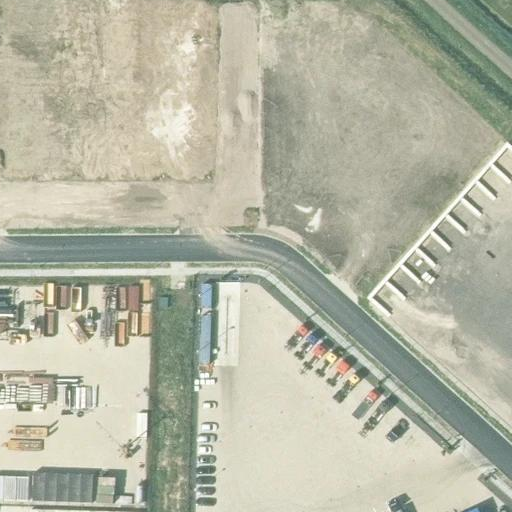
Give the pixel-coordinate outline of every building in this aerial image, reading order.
[(95,3),(96,42),(198,42),(198,2),(95,3)] [(0,41),(96,42),(95,3),(0,3),(0,41)] [(73,82),(96,82),(96,42),(0,41),(0,82),(28,82),(73,82)] [(96,42),(96,82),(118,82),(164,82),(198,82),(198,42),(96,42)] [(0,181),(28,182),(28,82),(0,82),(0,181)] [(28,182),(74,182),(73,82),(28,82),(28,182)] [(74,182),(120,181),(118,82),(73,82),(74,182)] [(120,181),(164,181),(164,82),(118,82),(120,181)] [(164,82),(164,181),(211,181),(210,82),(164,82)]
